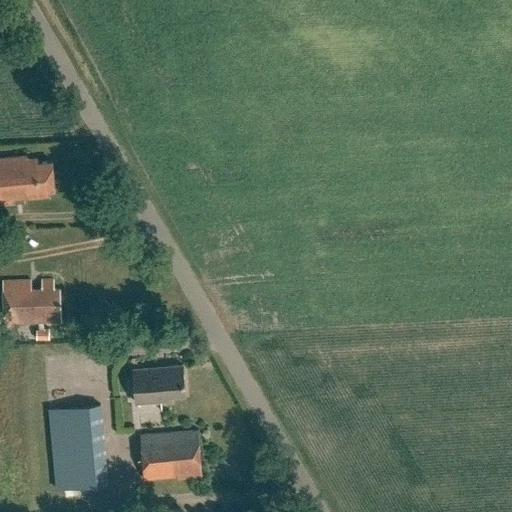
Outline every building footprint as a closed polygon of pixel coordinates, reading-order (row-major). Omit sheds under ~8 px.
[(49,196),(49,193),(54,192),(52,164),(38,165),(38,160),(28,161),(27,158),(0,159),(0,202),(26,201),(25,197),(49,196)] [(60,287),(54,288),(54,280),(41,280),(41,288),(31,288),(31,281),(2,282),(4,324),(62,322),(60,287)] [(36,340),(49,340),(49,329),(36,329),(36,340)] [(186,395),(183,364),(133,368),(135,403),(170,400),(170,396),(186,395)] [(108,485),(101,404),(33,410),(40,491),(108,485)] [(202,476),(198,430),(140,435),(144,481),(202,476)]
